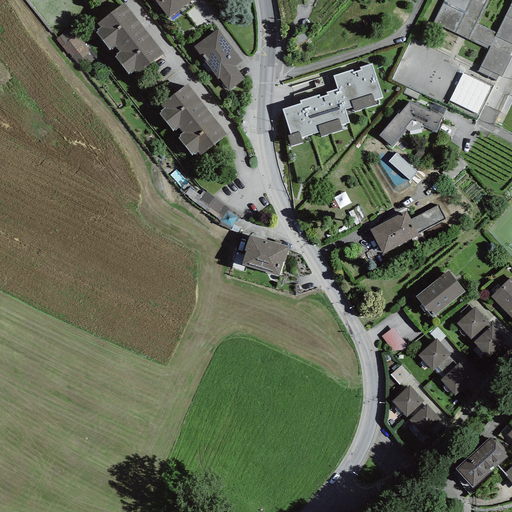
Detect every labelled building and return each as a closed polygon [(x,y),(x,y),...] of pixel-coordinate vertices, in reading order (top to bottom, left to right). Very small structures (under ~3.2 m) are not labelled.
[(191,0),(154,0),(168,18),(191,0)] [(511,0),(444,0),(425,40),(500,77),(511,52),(511,0)] [(116,46),(117,49),(144,28),(124,3),(96,24),(100,28),(97,30),(97,31),(96,33),(109,50),(111,48),(112,49),(116,46)] [(164,54),(144,28),(117,49),(119,51),(116,54),(117,55),(114,57),(128,74),(130,72),(131,73),(134,71),(137,75),(164,54)] [(241,61),(217,29),(193,47),(218,79),(219,78),(235,66),(241,61)] [(81,59),(91,48),(73,32),(63,43),(81,59)] [(301,103),(282,109),(290,135),(287,136),(291,147),(303,143),(301,137),(319,131),(321,137),(342,130),(341,125),(350,122),(345,109),(353,107),(354,112),(376,105),(375,101),(383,98),(372,63),(359,67),(360,70),(353,72),(353,69),(333,75),(337,89),(326,92),(327,95),(319,97),(319,94),(300,100),(301,103)] [(244,79),(235,66),(219,78),(229,90),(244,79)] [(476,114),(490,87),(463,73),(449,100),(476,114)] [(179,127),(181,130),(207,109),(187,84),(160,105),(163,109),(160,111),(161,112),(159,113),(173,131),(175,129),(176,130),(179,127)] [(442,116),(409,101),(399,114),(398,113),(379,135),(391,146),(406,129),(409,131),(422,128),(424,126),(435,131),(442,116)] [(227,135),(207,109),(181,130),(183,132),(179,135),(180,136),(178,137),(192,155),(194,153),(195,154),(198,152),(200,156),(227,135)] [(417,172),(396,153),(388,161),(409,181),(417,172)] [(221,219),(234,228),(239,221),(234,218),(239,212),(192,180),(185,191),(223,216),(221,219)] [(411,220),(418,234),(446,219),(439,205),(411,220)] [(406,211),(370,230),(383,254),(419,235),(418,234),(411,220),(406,211)] [(245,251),(241,265),(279,277),(283,262),(285,262),(290,247),(249,235),(244,250),(245,251)] [(465,292),(448,271),(415,296),(433,318),(465,292)] [(511,276),(491,297),(511,318),(511,276)] [(456,324),(471,339),(489,322),(475,307),(456,324)] [(473,342),(487,357),(506,340),(492,325),(473,342)] [(393,327),(381,336),(395,355),(407,346),(393,327)] [(440,342),(446,336),(437,327),(430,334),(435,340),(436,338),(440,342)] [(437,367),(444,374),(456,364),(449,356),(451,354),(440,342),(436,338),(435,340),(418,356),(433,371),(437,367)] [(473,379),(458,363),(441,380),(455,395),(473,379)] [(399,385),(411,375),(402,365),(398,368),(394,372),(390,375),(399,385)] [(392,402),(406,418),(424,401),(410,385),(392,402)] [(426,404),(409,421),(424,436),(441,420),(426,404)] [(473,488),(507,457),(505,454),(508,452),(496,438),(493,441),(490,438),(455,469),(473,488)]
